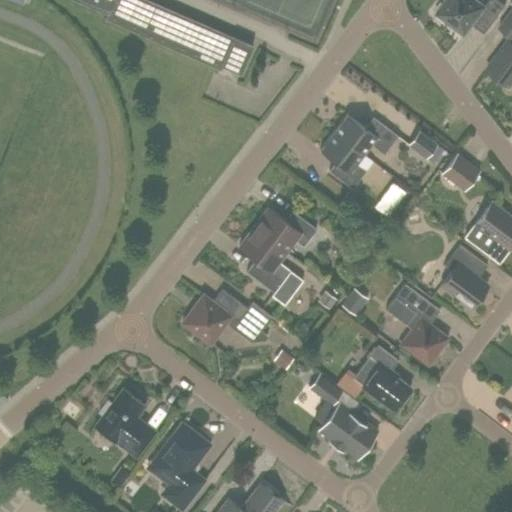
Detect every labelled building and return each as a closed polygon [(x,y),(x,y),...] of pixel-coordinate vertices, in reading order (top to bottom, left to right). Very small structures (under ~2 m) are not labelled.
[(195,57),(216,66),(220,68),(222,65),(240,73),(253,43),(152,0),(79,0),(107,12),(104,18),(195,57)] [(484,32),(505,4),(498,0),(487,0),(485,4),(478,0),(445,0),(436,12),(464,33),(472,22),(484,32)] [(511,6),(498,24),(511,34),(511,6)] [(511,40),(509,38),(487,67),(509,84),(511,79),(511,40)] [(346,113),(333,130),(364,153),(371,143),(384,153),(397,134),(373,116),(367,124),(363,125),(346,113)] [(444,149),(418,129),(408,143),(433,162),(444,149)] [(352,187),(359,177),(366,168),(357,161),(364,153),(333,130),(320,148),(336,160),(329,170),(352,187)] [(464,189),(478,170),(456,153),(441,172),(464,189)] [(392,182),(385,191),(399,201),(406,192),(392,182)] [(464,235),(498,261),(511,242),(511,215),(491,200),(464,235)] [(268,206),(253,225),(286,250),(294,238),(303,245),(316,228),(292,209),(285,219),(268,206)] [(286,250),(253,225),(238,245),(255,258),(246,270),(273,291),(271,294),(284,303),(302,278),(278,260),(286,250)] [(487,263),(463,246),(459,243),(443,263),(451,269),(441,282),(471,305),(487,284),(477,276),(487,263)] [(427,364),(448,336),(429,322),(439,309),(404,283),(386,308),(411,326),(399,343),(427,364)] [(341,303),(355,313),(367,297),(353,286),(341,303)] [(251,300),(246,306),(222,288),(212,300),(203,293),(182,321),(210,342),(225,321),(250,340),(265,338),(268,335),(261,329),(271,315),(251,300)] [(317,299),(328,307),(335,297),(324,289),(317,299)] [(398,359),(377,343),(355,372),(352,376),(364,384),(394,407),(410,385),(390,370),(398,359)] [(293,357),(281,348),(273,358),(286,367),(293,357)] [(355,396),(364,384),(352,376),(355,372),(348,367),(336,382),(355,396)] [(308,386),(332,404),(342,389),(319,372),(308,386)] [(145,403),(123,386),(111,401),(107,398),(98,410),(102,413),(94,424),(136,455),(153,433),(134,418),(145,403)] [(319,427),(358,456),(376,431),(338,402),(319,427)] [(210,442),(181,421),(147,466),(175,487),(167,497),(182,508),(205,478),(191,467),(210,442)] [(110,479),(119,485),(129,472),(120,465),(110,479)] [(272,511),(283,498),(260,481),(240,506),(228,496),(215,511),(272,511)]
